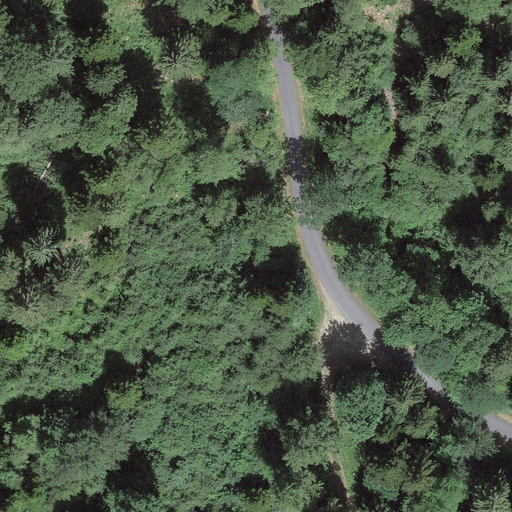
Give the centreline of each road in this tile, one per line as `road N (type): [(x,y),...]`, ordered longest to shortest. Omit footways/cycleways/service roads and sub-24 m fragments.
road 1 (unclassified): [(511,434),(408,366),(346,304),(321,262),(268,0)]
road 2 (track): [(346,304),(327,331),(322,379),(346,511)]
